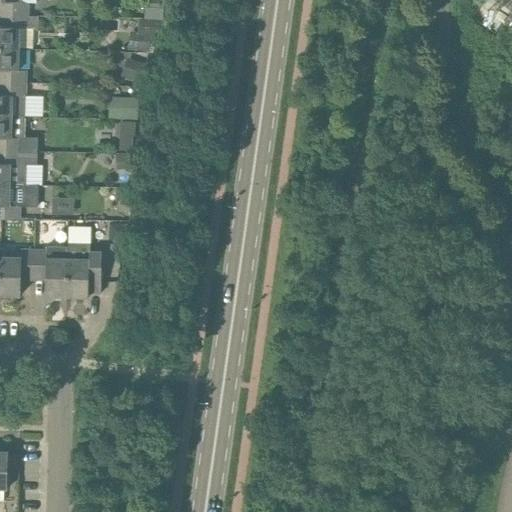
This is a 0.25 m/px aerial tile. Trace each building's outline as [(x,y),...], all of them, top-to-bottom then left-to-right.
[(35,4),(35,0),(0,0),(0,15),(28,16),(28,3),(35,4)] [(149,0),(150,8),(161,9),(160,0),(149,0)] [(161,9),(150,8),(145,7),(144,19),(160,21),(162,21),(162,9),(161,9)] [(511,12),(503,24),(511,29),(511,12)] [(38,16),(28,16),(0,15),(0,49),(19,50),(32,50),(32,29),(38,29),(38,16)] [(154,37),(159,38),(160,21),(144,19),(139,19),(138,33),(137,34),(154,37)] [(19,71),(19,50),(0,49),(0,83),(26,84),(27,71),(19,71)] [(121,77),(125,78),(140,83),(146,66),(131,61),(127,59),(121,77)] [(26,97),(26,84),(0,83),(0,117),(25,118),(26,97)] [(138,119),(138,98),(110,97),(109,118),(138,119)] [(25,138),(25,118),(0,117),(0,151),(37,152),(38,138),(25,138)] [(120,122),(120,137),(133,137),(135,137),(135,123),(120,122)] [(37,165),(37,152),(0,151),(0,184),(25,186),(25,164),(37,165)] [(130,155),(116,156),(117,171),(119,171),(131,170),(130,155)] [(37,186),(25,186),(0,184),(0,219),(20,220),(20,207),(36,207),(37,186)] [(129,189),(116,189),(116,201),(129,202),(129,189)] [(94,239),(94,225),(75,225),(75,239),(94,239)] [(68,259),(67,297),(89,298),(89,282),(102,282),(102,252),(91,252),(91,245),(68,244),(68,247),(68,259)] [(34,280),(34,251),(22,250),(21,258),(0,258),(0,267),(0,295),(21,296),(21,280),(34,280)] [(67,297),(68,259),(47,259),(47,251),(34,251),(34,280),(46,281),(46,297),(67,297)] [(0,452),(0,489),(7,490),(9,453),(0,452)]
